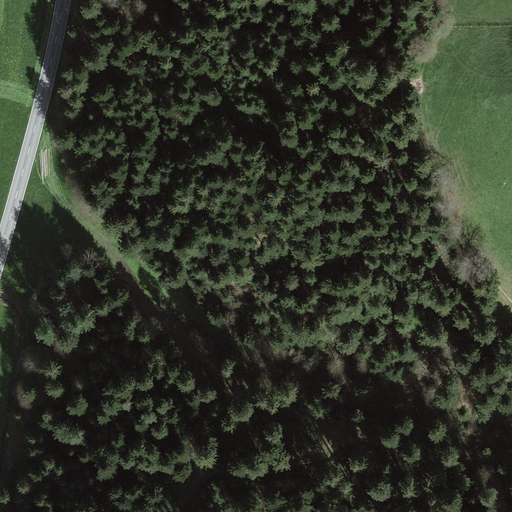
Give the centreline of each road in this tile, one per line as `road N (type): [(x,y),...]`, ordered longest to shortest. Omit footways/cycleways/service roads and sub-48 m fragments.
road 1 (track): [(34,127),(58,194),(131,271),(140,294),(247,394),(414,452),(511,454)]
road 2 (secondary): [(63,0),(0,252)]
road 3 (track): [(170,511),(209,469),(325,451),(346,427)]
